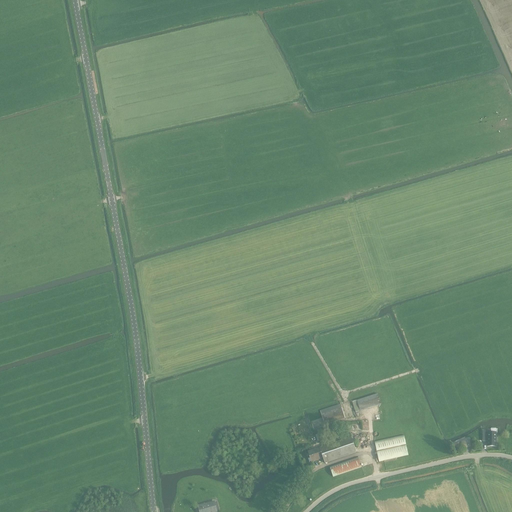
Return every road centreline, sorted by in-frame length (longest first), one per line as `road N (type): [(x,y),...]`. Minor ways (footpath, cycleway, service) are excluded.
road 1 (unclassified): [(154,511),(135,330),(74,0)]
road 2 (unclassified): [(306,511),(355,482),(477,455),(511,459)]
